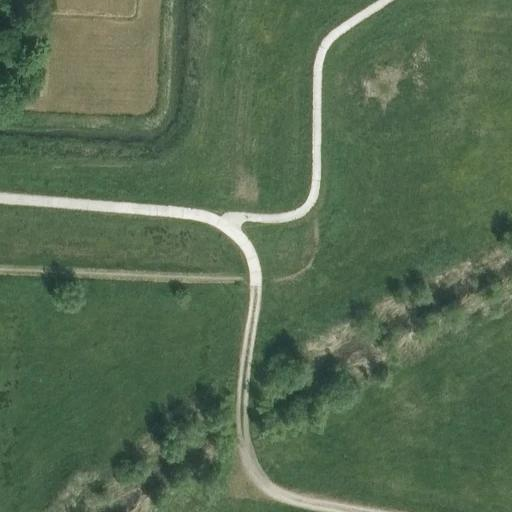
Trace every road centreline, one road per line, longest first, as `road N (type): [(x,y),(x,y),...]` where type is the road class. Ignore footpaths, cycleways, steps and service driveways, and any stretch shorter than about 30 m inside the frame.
road 1 (track): [(350,511),(292,501),(247,468),(242,393),(254,281)]
road 2 (track): [(254,281),(251,247),(221,219),(0,197)]
